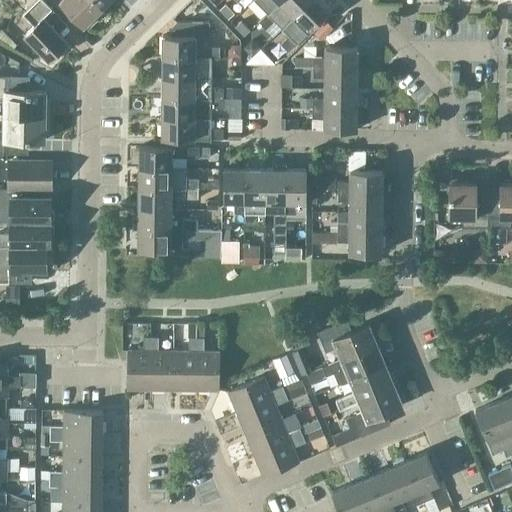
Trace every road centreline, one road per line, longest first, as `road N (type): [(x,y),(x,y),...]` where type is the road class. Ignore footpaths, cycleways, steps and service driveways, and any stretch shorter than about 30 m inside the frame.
road 1 (residential): [(0,337),(86,338),(93,72),(162,0)]
road 2 (residential): [(431,394),(400,321),(403,151)]
road 3 (residential): [(236,511),(204,433),(135,433),(134,511)]
road 4 (residential): [(270,71),(269,139),(391,138),(403,151)]
road 5 (residential): [(252,511),(258,489),(427,420)]
